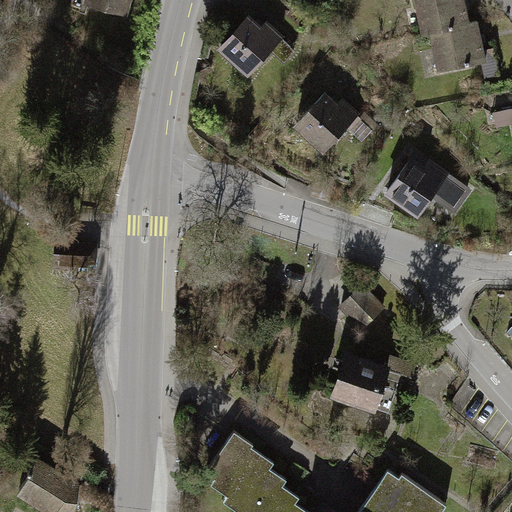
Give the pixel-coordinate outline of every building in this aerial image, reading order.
[(133,0),(81,0),(79,9),(126,22),(133,0)] [(464,0),(415,0),(423,36),(431,34),(471,25),(464,0)] [(246,16),(212,49),(244,77),(282,43),(260,22),(255,26),(246,16)] [(431,34),(440,72),(486,63),(477,24),(471,25),(431,34)] [(320,92),(286,129),(319,156),(357,117),(340,100),(335,105),(320,92)] [(511,107),(494,112),(498,128),(511,123),(511,107)] [(428,166),(413,154),(384,191),(419,217),(448,174),(432,162),(428,166)] [(96,246),(56,245),(55,267),(96,268),(96,246)] [(381,312),(357,287),(334,308),(358,333),(381,312)] [(380,368),(340,355),(326,397),(385,416),(393,391),(378,386),(383,371),(408,380),(412,367),(383,357),(380,368)] [(231,431),(200,477),(209,482),(205,486),(224,498),(218,504),(230,511),(436,511),(439,508),(396,477),(393,480),(381,472),(352,511),(300,511),(291,506),(295,499),(279,488),(284,482),(266,471),(270,464),(247,450),(249,446),(231,431)] [(38,461),(15,501),(34,511),(71,511),(85,489),(38,461)]
